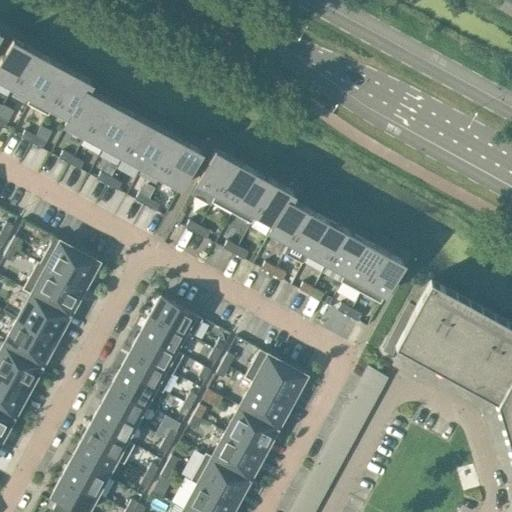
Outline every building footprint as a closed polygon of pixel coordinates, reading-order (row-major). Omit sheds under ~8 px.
[(33,46),(13,36),(0,59),(0,77),(12,84),(33,46)] [(33,46),(12,84),(31,95),(52,57),(33,46)] [(52,57),(31,95),(50,105),(71,67),(52,57)] [(71,67),(50,105),(69,115),(86,84),(90,77),(71,67)] [(69,115),(65,122),(84,133),(105,95),(86,84),(69,115)] [(105,95),(84,133),(103,143),(124,105),(105,95)] [(124,105),(103,143),(122,153),(143,115),(124,105)] [(143,115),(122,153),(141,164),(162,126),(143,115)] [(162,126),(141,164),(160,174),(181,136),(162,126)] [(24,127),(20,134),(31,140),(35,133),(24,127)] [(35,133),(31,140),(42,145),(45,138),(35,133)] [(181,136),(160,174),(180,185),(201,147),(181,136)] [(215,147),(197,181),(215,191),(211,200),(212,200),(235,158),(215,147)] [(62,148),(58,155),(69,160),(73,153),(62,148)] [(73,153),(69,160),(79,166),(83,159),(73,153)] [(235,158),(212,200),(231,211),(254,169),(235,158)] [(100,168),(96,175),(107,181),(111,174),(100,168)] [(254,169),(231,211),(250,221),(273,179),(254,169)] [(111,174),(107,181),(117,187),(121,180),(111,174)] [(269,230),(270,230),(292,189),(273,179),(250,221),(251,222),(255,213),(272,223),(269,230)] [(138,189),(134,196),(145,202),(149,195),(138,189)] [(292,189),(270,230),(288,240),(307,207),(289,197),(293,190),(292,189)] [(149,195),(145,202),(155,207),(159,200),(149,195)] [(288,240),(307,251),(326,217),(307,207),(288,240)] [(307,251),(326,261),(345,227),(326,217),(307,251)] [(188,218),(185,225),(195,231),(199,224),(188,218)] [(6,220),(0,230),(7,234),(13,224),(6,220)] [(199,224),(195,231),(206,237),(209,230),(199,224)] [(340,279),(341,280),(364,238),(345,227),(326,261),(344,271),(340,279)] [(14,234),(8,245),(15,249),(21,238),(14,234)] [(37,259),(36,260),(83,285),(90,273),(92,270),(92,269),(97,259),(53,235),(39,260),(37,259)] [(341,280),(360,290),(383,248),(364,238),(341,280)] [(226,239),(222,246),(233,252),(237,245),(226,239)] [(8,245),(2,255),(9,259),(15,249),(8,245)] [(237,245),(233,252),(243,257),(247,250),(237,245)] [(360,290),(380,301),(403,259),(383,248),(360,290)] [(36,260),(22,286),(71,312),(71,311),(69,310),(74,302),(75,302),(76,299),(76,298),(83,285),(36,260)] [(264,260),(260,267),(271,272),(275,265),(264,260)] [(275,265),(271,272),(281,278),(285,271),(275,265)] [(511,511),(511,323),(430,279),(414,307),(408,304),(384,348),(391,352),(396,344),(497,399),(511,451),(511,511)] [(302,280),(298,287),(309,293),(313,286),(302,280)] [(30,291),(17,316),(55,337),(62,324),(64,321),(64,320),(68,312),(70,313),(71,312),(22,286),(22,287),(30,291)] [(313,286),(309,293),(319,299),(323,292),(313,286)] [(150,312),(192,335),(202,316),(160,293),(150,312)] [(340,301),(336,308),(347,314),(350,307),(340,301)] [(350,307),(347,314),(357,320),(361,313),(350,307)] [(140,330),(182,353),(182,352),(174,347),(183,331),(191,336),(192,335),(150,312),(140,330)] [(17,316),(3,342),(43,363),(43,362),(41,361),(46,353),(47,353),(48,350),(55,337),(17,316)] [(130,348),(172,371),(182,353),(140,330),(130,348)] [(213,347),(220,350),(225,340),(218,336),(213,347)] [(0,373),(27,388),(34,375),(34,376),(36,372),(40,363),(42,364),(43,363),(3,342),(0,346),(0,373)] [(207,357),(214,361),(220,350),(213,347),(207,357)] [(299,382),(305,372),(259,347),(244,374),(290,399),(297,386),(298,386),(300,383),(299,382)] [(120,366),(162,389),(172,371),(130,348),(120,366)] [(228,365),(234,354),(227,350),(221,361),(228,365)] [(215,371),(222,375),(228,365),(221,361),(215,371)] [(197,375),(204,379),(210,368),(203,365),(197,375)] [(111,384),(144,402),(154,385),(162,389),(120,366),(111,384)] [(0,373),(0,406),(15,415),(15,414),(13,413),(18,404),(19,405),(20,401),(27,388),(0,373)] [(238,404),(278,426),(279,425),(277,423),(281,415),(282,416),(284,412),(283,412),(290,399),(244,374),(244,375),(252,379),(238,404)] [(101,402),(135,420),(144,402),(111,384),(101,402)] [(183,400),(190,404),(196,394),(189,390),(183,400)] [(178,411),(185,415),(190,404),(183,400),(178,411)] [(91,420),(133,443),(134,441),(125,436),(135,420),(101,402),(91,420)] [(200,416),(206,406),(199,402),(193,412),(200,416)] [(278,426),(238,404),(225,430),(262,450),(269,437),(270,438),(272,434),(271,434),(276,425),(278,426)] [(0,437),(6,426),(7,427),(8,423),(12,415),(14,416),(15,415),(0,406),(0,437)] [(187,423),(194,427),(200,416),(193,412),(187,423)] [(81,438),(123,460),(133,443),(91,420),(81,438)] [(164,436),(171,440),(177,429),(170,426),(164,436)] [(255,463),(262,450),(225,430),(211,454),(205,451),(204,452),(250,477),(251,476),(249,475),(253,466),(254,467),(256,463),(255,463)] [(158,447),(165,450),(171,440),(164,436),(158,447)] [(72,455),(105,474),(114,457),(123,461),(123,460),(81,438),(72,455)] [(242,489),(244,485),(243,485),(248,477),(250,478),(250,477),(204,452),(190,477),(234,501),(241,488),(242,489)] [(172,467),(178,457),(171,453),(165,463),(172,467)] [(62,473),(95,492),(105,474),(72,455),(62,473)] [(145,472),(151,476),(157,465),(150,462),(145,472)] [(159,474),(166,478),(172,467),(165,463),(159,474)] [(139,483),(146,486),(151,476),(145,472),(139,483)] [(52,492),(85,510),(95,492),(62,473),(52,492)] [(228,511),(234,501),(190,477),(190,478),(196,482),(183,506),(192,511),(228,511)] [(125,508),(132,511),(138,501),(131,497),(125,508)] [(56,501),(52,508),(58,511),(63,511),(66,507),(56,501)] [(132,511),(140,511),(145,505),(138,501),(132,511)]
